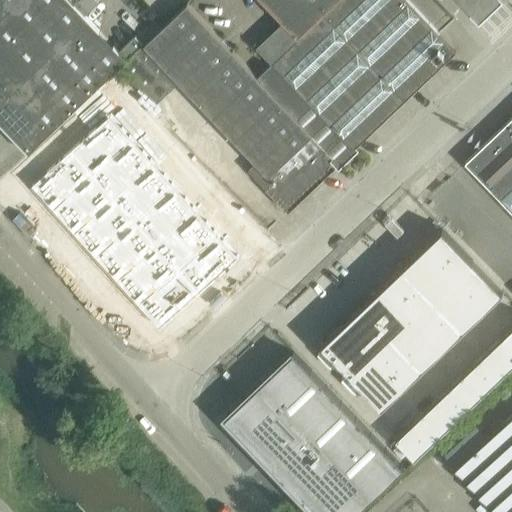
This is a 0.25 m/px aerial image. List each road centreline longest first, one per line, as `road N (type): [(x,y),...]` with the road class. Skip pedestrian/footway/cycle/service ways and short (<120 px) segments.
road 1 (unclassified): [(156,407),(511,62)]
road 2 (unclassified): [(156,407),(0,239)]
road 3 (unclassified): [(250,511),(156,407)]
